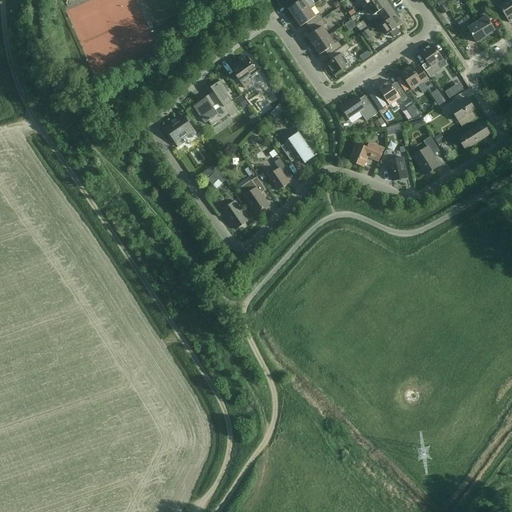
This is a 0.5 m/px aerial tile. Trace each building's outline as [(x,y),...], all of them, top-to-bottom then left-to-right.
[(294,18),(309,8),(314,4),(311,0),(290,0),(293,5),(288,9),(294,18)] [(361,0),(363,9),(367,6),(375,0),(361,0)] [(375,0),(367,6),(363,9),(367,14),(367,15),(368,15),(369,15),(370,15),(371,15),(372,14),(373,15),(377,12),(381,17),(394,8),(388,0),(386,0),(385,0),(375,0)] [(509,23),(511,21),(511,6),(508,1),(503,4),(500,0),(498,0),(491,5),(499,17),(504,14),(509,23)] [(440,8),(443,14),(449,11),(445,4),(440,8)] [(482,19),(477,22),(486,37),(495,31),(488,20),(493,17),(486,5),(481,8),(484,14),(480,16),(482,19)] [(309,8),(294,18),(301,27),(306,23),(309,28),(322,19),(319,14),(315,17),(309,8)] [(400,17),(394,8),(381,17),(384,22),(380,25),(387,35),(390,33),(393,37),(400,33),(397,28),(402,24),(398,19),(400,17)] [(476,43),(486,37),(477,22),(472,25),(467,17),(457,23),(464,35),(469,32),(476,43)] [(307,37),(314,46),(328,36),(322,27),(326,24),(322,19),(309,28),(313,33),(307,37)] [(367,27),(363,21),(356,26),(360,31),(367,27)] [(374,51),(379,47),(367,29),(361,33),(374,51)] [(328,56),(342,47),(332,33),(328,36),(314,46),(320,55),(325,51),(328,56)] [(342,47),(328,56),(332,61),(327,65),(334,75),(349,64),(345,59),(350,55),(347,51),(350,49),(347,43),(342,47)] [(436,63),(442,59),(432,45),(421,52),(427,62),(422,66),(430,78),(441,70),(436,63)] [(368,51),(360,57),(363,61),(371,55),(368,51)] [(248,80),(258,73),(246,56),(239,61),(240,62),(231,68),(237,76),(236,77),(245,89),(251,84),(248,80)] [(404,69),(400,72),(412,90),(418,86),(422,93),(432,86),(423,72),(417,76),(409,65),(404,69)] [(382,85),(378,88),(390,105),(396,101),(399,104),(407,98),(400,88),(395,91),(387,80),(382,84),(382,85)] [(229,92),(221,81),(210,88),(215,94),(207,99),(206,97),(193,107),(205,124),(209,121),(212,126),(219,122),(208,106),(218,99),(230,117),(238,112),(232,102),(226,93),(229,92)] [(456,84),(451,87),(455,94),(460,90),(456,84)] [(449,89),(445,92),(449,99),(454,96),(449,89)] [(377,90),(369,96),(379,110),(387,105),(377,90)] [(340,107),(348,119),(359,112),(366,121),(377,114),(365,95),(359,99),(357,96),(340,107)] [(241,96),(237,99),(244,108),(248,105),(241,96)] [(457,121),(475,110),(468,99),(457,106),(454,100),(442,108),(447,116),(453,113),(457,121)] [(283,111),(279,105),(270,114),(273,118),(283,111)] [(425,111),(419,114),(423,120),(428,117),(425,111)] [(190,139),(196,134),(184,117),(178,121),(179,123),(173,126),(173,125),(166,129),(178,147),(184,142),(183,140),(188,136),(190,139)] [(380,118),(374,123),(378,128),(384,124),(380,118)] [(465,150),(490,134),(483,122),(474,128),(472,124),(448,138),(454,148),(461,144),(465,150)] [(388,128),(387,128),(387,135),(403,132),(401,124),(388,128)] [(304,163),(315,156),(299,132),(288,139),(289,141),(281,147),(291,162),(299,156),(304,163)] [(440,134),(434,138),(437,143),(443,139),(440,134)] [(425,175),(439,166),(432,155),(439,150),(431,137),(423,142),(427,148),(413,156),(425,175)] [(378,162),(384,149),(369,143),(367,147),(356,143),(349,161),(364,167),(368,157),(378,162)] [(393,181),(407,178),(403,158),(389,161),(387,151),(385,151),(380,163),(390,167),(393,181)] [(287,169),(280,159),(274,162),(279,169),(268,176),(278,191),(289,183),(282,172),(287,169)] [(217,170),(207,180),(211,184),(213,186),(219,180),(222,183),(226,179),(221,174),(217,170)] [(256,214),(269,205),(261,194),(266,190),(257,177),(245,185),(239,189),(244,197),(256,214)] [(222,210),(232,224),(235,230),(248,221),(235,201),(222,210)]
